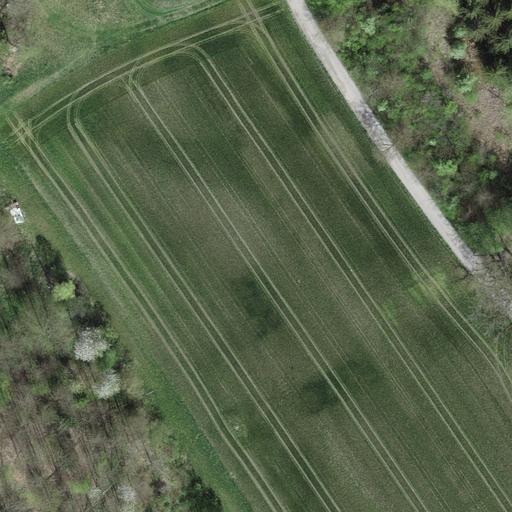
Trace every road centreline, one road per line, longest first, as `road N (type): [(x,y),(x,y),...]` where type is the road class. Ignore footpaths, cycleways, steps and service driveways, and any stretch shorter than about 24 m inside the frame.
road 1 (track): [(299,0),(356,103),(471,263),(511,306)]
road 2 (track): [(206,0),(168,13),(0,112)]
